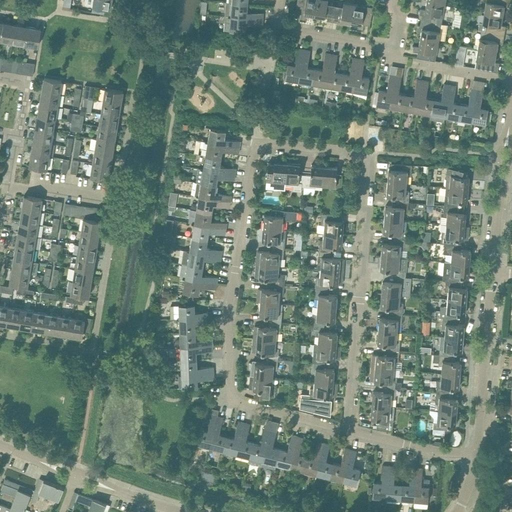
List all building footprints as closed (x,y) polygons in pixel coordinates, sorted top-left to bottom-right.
[(111,9),(112,0),(93,0),(92,11),(104,13),(105,8),(111,9)] [(314,15),(317,0),(297,0),(295,12),(301,13),(300,18),(306,19),(307,14),(314,15)] [(332,21),(336,0),(334,0),(317,0),(314,15),(322,17),(321,21),(326,22),(327,17),(332,18),(332,21)] [(350,22),(353,3),(336,0),(332,21),(333,21),(333,18),(338,19),(337,24),(343,25),(343,20),(350,22)] [(509,6),(510,0),(488,0),(488,1),(486,1),(484,11),(502,15),(504,5),(509,6)] [(451,5),(427,1),(425,9),(420,8),(419,14),(424,15),(424,20),(442,23),(445,6),(450,7),(451,5)] [(247,11),(248,3),(226,2),(225,15),(263,18),(263,12),(247,11)] [(370,25),(373,7),(353,3),(350,22),(358,23),(357,28),(363,29),(364,24),(370,25)] [(501,24),(502,15),(484,11),(482,22),(487,23),(486,31),(504,34),(506,25),(501,24)] [(262,25),(263,18),(225,15),(224,30),(245,31),(246,23),(262,25)] [(442,23),(424,20),(421,19),(421,20),(424,21),(423,25),(417,24),(416,30),(421,31),(420,38),(438,41),(442,23)] [(12,42),(15,24),(3,22),(0,40),(12,42)] [(25,44),(28,26),(15,24),(12,42),(25,44)] [(38,46),(41,28),(28,26),(25,44),(38,46)] [(503,43),(504,34),(486,31),(485,38),(480,37),(478,48),(496,51),(498,42),(503,43)] [(438,41),(420,38),(419,46),(414,45),(413,51),(418,51),(417,57),(435,60),(438,41)] [(299,81),(304,49),(298,48),(295,64),(287,63),(285,78),(299,81)] [(494,61),(496,51),(478,48),(476,59),(478,59),(476,68),(498,71),(499,62),(494,61)] [(313,83),(315,68),(307,67),(310,50),(304,49),(299,81),(313,83)] [(326,85),(332,54),(325,53),(322,69),(315,68),(313,83),(326,85)] [(340,88),(342,73),(335,71),(337,55),(332,54),(326,85),(340,88)] [(353,90),(359,59),(352,58),(350,74),(342,73),(340,88),(353,90)] [(364,60),(359,59),(353,90),(367,93),(369,77),(362,76),(364,60)] [(390,106),(395,75),(390,74),(387,90),(379,89),(378,92),(375,91),(372,105),(376,106),(376,104),(390,106)] [(403,109),(406,94),(399,92),(402,76),(395,75),(390,106),(403,109)] [(60,94),(62,80),(44,77),(42,90),(60,94)] [(416,116),(417,111),(423,80),(417,79),(414,95),(406,94),(403,109),(404,109),(403,113),(416,116)] [(431,114),(433,98),(426,97),(429,81),(423,80),(417,111),(431,114)] [(443,121),(444,116),(450,84),(444,83),(441,100),(433,98),(431,114),(430,119),(443,121)] [(458,118),(460,103),(453,102),(456,86),(450,84),(444,116),(458,118)] [(121,104),(123,91),(105,88),(103,101),(121,104)] [(471,121),(477,89),(471,88),(468,104),(460,103),(458,118),(471,121)] [(492,111),(488,110),(488,108),(480,107),(483,90),(477,89),(471,121),(486,123),(490,123),(492,111)] [(58,106),(60,94),(42,90),(40,103),(58,106)] [(326,100),(325,106),(336,108),(337,102),(326,100)] [(119,116),(121,104),(103,101),(101,113),(119,116)] [(56,118),(58,106),(40,103),(38,115),(56,118)] [(117,129),(119,116),(101,113),(99,126),(117,129)] [(54,131),(56,118),(38,115),(36,128),(54,131)] [(115,141),(117,129),(99,126),(97,138),(115,141)] [(52,143),(54,131),(36,128),(34,140),(52,143)] [(210,128),(208,141),(240,147),(241,141),(224,138),(225,130),(210,128)] [(113,154),(115,141),(97,138),(95,151),(113,154)] [(55,144),(52,143),(34,140),(32,152),(50,156),(50,155),(53,155),(55,144)] [(240,147),(208,141),(202,140),(201,146),(207,147),(206,155),(221,157),(222,150),(239,153),(240,147)] [(110,166),(113,154),(95,151),(93,163),(110,166)] [(47,168),(50,156),(32,152),(29,166),(47,168)] [(220,165),(221,157),(206,155),(203,169),(235,174),(236,168),(220,165)] [(61,171),(67,172),(69,159),(63,158),(61,171)] [(70,172),(77,173),(79,161),(72,160),(70,172)] [(286,185),(288,163),(274,161),(273,172),(268,171),(269,168),(268,168),(268,167),(267,180),(266,187),(285,189),(286,185)] [(108,179),(110,166),(93,163),(91,176),(108,179)] [(300,164),(288,163),(286,185),(293,186),(293,190),(301,191),(302,186),(305,186),(306,175),(299,174),(300,164)] [(411,176),(412,165),(396,164),(399,164),(399,169),(389,169),(387,182),(407,184),(407,176),(411,176)] [(323,185),(325,166),(311,165),(310,175),(306,175),(305,186),(304,193),(309,194),(310,187),(315,187),(315,184),(323,185)] [(337,167),(325,166),(323,185),(330,185),(330,189),(341,190),(342,174),(341,178),(336,177),(337,167)] [(468,189),(470,171),(470,170),(447,168),(446,179),(449,180),(449,187),(468,189)] [(234,180),(235,174),(203,169),(201,182),(216,185),(218,177),(234,180)] [(215,192),(216,185),(201,182),(196,182),(194,195),(199,196),(230,201),(231,195),(215,192)] [(406,191),(407,184),(387,182),(386,195),(397,195),(396,201),(408,202),(409,191),(406,191)] [(467,202),(468,189),(449,187),(448,195),(445,194),(444,206),(456,207),(457,201),(467,202)] [(40,211),(42,198),(24,195),(22,208),(40,211)] [(229,207),(230,201),(199,196),(197,209),(212,212),(213,205),(229,207)] [(60,215),(61,211),(62,201),(56,200),(54,213),(60,215)] [(407,213),(408,202),(396,201),(396,206),(385,206),(384,219),(403,220),(404,213),(407,213)] [(456,212),(456,207),(444,206),(443,216),(446,216),(445,224),(465,226),(466,213),(456,212)] [(40,211),(22,208),(20,220),(38,223),(40,211)] [(211,220),(212,212),(197,209),(194,223),(226,228),(227,222),(211,220)] [(290,211),(287,210),(286,210),(272,209),(271,215),(264,214),(263,227),(282,229),(283,221),(286,222),(286,220),(295,221),(297,219),(297,211),(290,211)] [(337,215),(322,213),(321,225),(324,225),(324,232),(343,234),(344,221),(333,220),(334,215),(337,215)] [(91,219),(85,218),(84,218),(82,231),(99,233),(101,221),(96,220),(91,219)] [(403,228),(403,220),(384,219),(383,232),(394,233),(393,239),(405,240),(405,239),(406,228),(403,228)] [(36,236),(38,223),(20,220),(18,233),(36,236)] [(225,235),(226,228),(194,223),(192,237),(207,239),(209,232),(225,235)] [(465,226),(445,224),(445,231),(441,231),(440,243),(444,243),(453,244),(453,243),(453,238),(468,239),(469,227),(465,227),(465,226)] [(282,236),(282,229),(263,227),(262,240),(272,241),(272,247),(284,248),(285,236),(282,236)] [(97,246),(99,233),(82,231),(80,243),(97,246)] [(341,247),(343,234),(324,232),(323,240),(320,240),(319,251),(331,252),(331,246),(341,247)] [(34,248),(36,236),(18,233),(16,245),(34,248)] [(206,247),(207,239),(192,237),(190,250),(221,255),(222,250),(206,247)] [(410,239),(405,239),(405,240),(393,239),(393,244),(382,243),(381,256),(400,258),(401,250),(409,251),(410,239)] [(95,258),(97,246),(80,243),(78,255),(95,258)] [(461,244),(453,243),(453,244),(444,243),(444,253),(451,254),(451,262),(470,264),(471,250),(460,249),(461,244)] [(32,260),(34,248),(16,245),(14,257),(32,260)] [(284,259),(284,248),(272,247),(271,252),(258,251),(256,264),(279,266),(280,258),(284,259)] [(221,255),(190,250),(184,249),(181,262),(182,262),(203,266),(204,259),(220,262),(221,255)] [(330,257),(331,252),(319,251),(318,262),(321,262),(321,269),(343,271),(344,258),(330,257)] [(93,271),(95,258),(78,255),(76,268),(93,271)] [(407,258),(400,258),(381,256),(380,269),(394,270),(393,276),(405,277),(407,258)] [(30,273),(32,260),(14,257),(12,270),(30,273)] [(470,264),(451,262),(443,261),(441,280),(445,280),(458,281),(458,276),(469,276),(470,264)] [(201,274),(203,266),(182,262),(180,277),(185,277),(217,283),(218,277),(201,274)] [(279,266),(256,264),(255,277),(273,278),(272,284),(285,285),(285,274),(278,273),(279,266)] [(91,283),(93,271),(76,268),(74,281),(91,283)] [(342,284),(343,271),(321,269),(320,277),(316,277),(315,288),(327,289),(328,283),(342,284)] [(27,286),(30,273),(12,270),(10,283),(27,286)] [(405,288),(405,277),(393,276),(393,281),(383,280),(381,293),(401,295),(401,287),(405,288)] [(216,289),(217,283),(185,277),(183,292),(198,294),(199,286),(216,289)] [(457,287),(458,281),(445,280),(444,291),(448,291),(448,299),(467,300),(468,288),(457,287)] [(89,296),(91,283),(74,281),(71,293),(89,296)] [(284,296),(285,285),(272,284),(272,289),(258,288),(257,301),(260,301),(279,303),(280,295),(284,296)] [(13,287),(0,285),(0,291),(12,293),(13,287)] [(327,294),(327,289),(315,288),(314,299),(318,299),(317,306),(336,308),(337,295),(327,294)] [(400,303),(401,295),(381,293),(380,306),(391,307),(390,312),(402,313),(403,303),(400,303)] [(465,314),(467,300),(448,299),(447,306),(440,306),(440,311),(434,310),(434,312),(434,316),(442,317),(454,318),(455,313),(465,314)] [(279,310),(279,303),(260,301),(259,315),(270,316),(269,321),(281,322),(282,311),(279,310)] [(179,304),(179,318),(211,317),(211,311),(195,311),(194,304),(179,304)] [(0,323),(7,325),(10,307),(0,305),(0,323)] [(335,321),(336,308),(317,306),(317,314),(313,314),(312,325),(324,326),(325,320),(335,321)] [(19,327),(22,309),(10,307),(7,325),(19,327)] [(32,329),(35,311),(22,309),(19,327),(32,329)] [(44,331),(47,313),(35,311),(32,329),(44,331)] [(401,324),(402,313),(390,312),(390,318),(379,317),(378,330),(397,332),(398,324),(401,324)] [(56,333),(59,315),(47,313),(44,331),(56,333)] [(69,335),(72,317),(59,315),(56,333),(69,335)] [(82,337),(83,329),(89,330),(89,331),(92,317),(84,316),(84,319),(72,317),(69,335),(82,337)] [(212,323),(211,317),(179,318),(180,332),(195,331),(195,324),(212,323)] [(454,324),(454,318),(442,317),(441,328),(445,328),(444,336),(463,337),(464,324),(454,324)] [(281,332),(281,322),(269,321),(269,326),(255,325),(254,338),(276,340),(277,332),(281,332)] [(324,331),(324,326),(312,325),(311,336),(318,336),(317,344),(336,346),(337,345),(338,332),(324,331)] [(397,339),(397,332),(378,330),(377,343),(387,344),(387,350),(399,351),(400,340),(397,339)] [(196,339),(195,331),(180,332),(180,346),(213,344),(212,339),(196,339)] [(462,351),(463,337),(444,336),(444,343),(440,343),(439,354),(451,355),(452,349),(462,351)] [(276,348),(276,340),(254,338),(253,351),(266,352),(266,358),(278,359),(279,348),(276,348)] [(213,351),(213,344),(180,346),(181,360),(197,359),(196,351),(213,351)] [(341,345),(337,345),(336,346),(317,344),(317,351),(313,351),(312,362),(324,363),(325,357),(339,358),(341,345)] [(398,362),(399,351),(387,350),(387,355),(372,354),(371,367),(375,367),(394,369),(395,361),(398,362)] [(451,361),(451,355),(439,354),(438,365),(442,366),(441,373),(460,374),(461,362),(451,361)] [(277,370),(278,359),(266,358),(265,364),(249,362),(249,363),(251,363),(250,375),(249,375),(273,377),(274,369),(277,370)] [(197,367),(197,359),(181,360),(182,374),(214,372),(213,366),(197,367)] [(285,360),(285,362),(289,364),(289,367),(290,367),(295,368),(295,361),(285,360)] [(324,368),(324,363),(312,362),(311,373),(315,373),(314,381),(337,383),(337,382),(333,382),(334,369),(324,368)] [(394,376),(394,369),(375,367),(371,367),(370,380),(384,381),(384,387),(396,388),(396,376),(394,376)] [(214,378),(214,372),(182,374),(182,388),(198,387),(197,379),(214,378)] [(459,388),(460,374),(441,373),(440,380),(436,380),(435,391),(448,392),(448,387),(459,388)] [(272,385),(273,377),(249,375),(249,376),(250,376),(249,387),(247,387),(247,388),(263,389),(263,395),(259,394),(259,395),(271,396),(275,396),(276,385),(272,385)] [(336,396),(337,383),(314,381),(314,388),(310,388),(310,394),(301,393),(300,408),(313,409),(313,411),(330,415),(331,400),(328,400),(328,395),(336,396)] [(395,398),(396,388),(384,387),(383,392),(373,391),(372,404),(391,406),(391,398),(395,398)] [(448,398),(448,392),(435,391),(435,402),(438,402),(437,410),(457,412),(458,399),(448,398)] [(390,413),(391,406),(372,404),(371,417),(381,418),(380,429),(376,429),(392,430),(394,413),(390,413)] [(205,406),(202,418),(208,419),(211,408),(205,406)] [(457,412),(437,410),(431,409),(430,413),(434,417),(433,430),(433,432),(434,434),(445,435),(444,437),(450,438),(451,430),(448,430),(449,424),(456,425),(457,412)] [(210,447),(217,416),(211,414),(207,430),(200,428),(196,443),(210,447)] [(223,450),(226,435),(219,433),(223,417),(217,416),(210,447),(223,450)] [(236,453),(244,422),(238,421),(234,437),(226,435),(223,450),(236,453)] [(250,457),(253,442),(246,440),(250,424),(244,422),(236,453),(250,457)] [(261,466),(270,429),(265,428),(261,444),(253,442),(250,457),(248,462),(261,466)] [(276,463),(280,448),(273,447),(277,431),(270,429),(261,466),(274,469),(276,463)] [(289,467),(297,436),(291,434),(287,450),(280,448),(276,463),(289,467)] [(303,470),(306,455),(299,453),(303,437),(297,436),(289,467),(303,470)] [(316,474),(324,442),(318,441),(314,457),(306,455),(303,470),(316,474)] [(330,477),(333,462),(326,460),(330,444),(324,442),(316,474),(330,477)] [(343,480),(351,449),(345,448),(341,464),(333,462),(330,477),(343,480)] [(357,451),(351,449),(343,480),(357,484),(360,469),(353,467),(357,451)] [(386,497),(389,466),(383,465),(382,481),(374,481),(372,496),(386,497)] [(395,466),(389,466),(386,497),(400,499),(402,483),(394,483),(395,466)] [(414,500),(417,468),(411,467),(409,484),(402,483),(400,499),(414,500)] [(423,468),(417,468),(414,500),(428,501),(430,480),(422,479),(423,468)] [(59,499),(63,487),(59,485),(56,484),(40,478),(31,500),(36,501),(39,492),(59,499)] [(26,506),(32,489),(5,479),(1,490),(16,495),(11,508),(22,511),(23,511),(25,508),(26,509),(26,506)] [(244,481),(242,488),(249,490),(250,483),(244,481)] [(106,511),(109,505),(75,491),(69,506),(73,507),(76,500),(91,505),(88,511),(106,511)] [(22,511),(11,508),(0,503),(0,511),(2,511),(22,511)]
